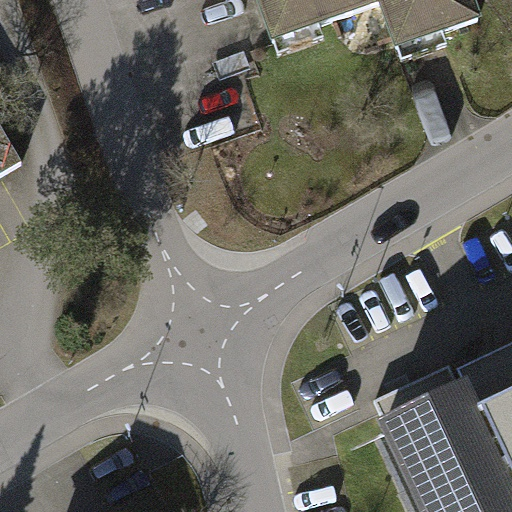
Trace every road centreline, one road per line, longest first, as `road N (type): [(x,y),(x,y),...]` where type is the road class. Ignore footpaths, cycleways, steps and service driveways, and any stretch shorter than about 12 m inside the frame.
road 1 (residential): [(511,142),(195,331)]
road 2 (residential): [(77,0),(195,331)]
road 3 (residential): [(195,331),(0,443)]
road 4 (residential): [(259,511),(238,427),(195,331)]
